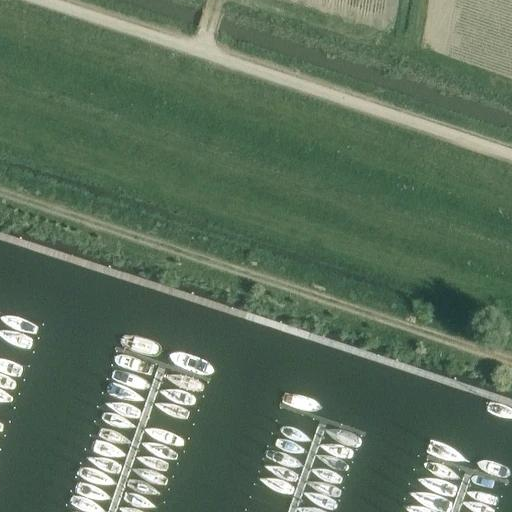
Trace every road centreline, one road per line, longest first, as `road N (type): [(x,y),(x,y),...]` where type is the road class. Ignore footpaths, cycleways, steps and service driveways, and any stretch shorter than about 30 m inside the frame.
road 1 (track): [(511,218),(0,44)]
road 2 (unclassified): [(511,155),(38,0)]
